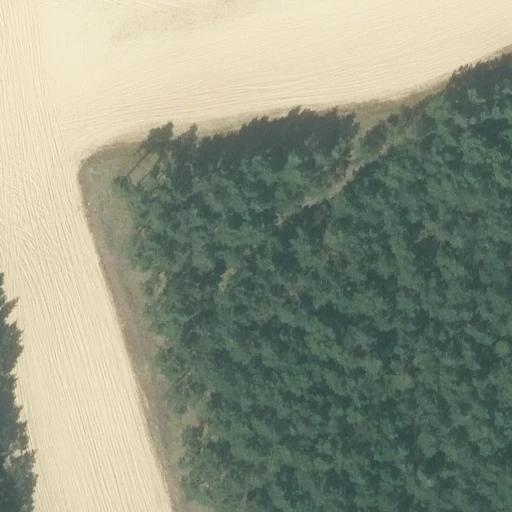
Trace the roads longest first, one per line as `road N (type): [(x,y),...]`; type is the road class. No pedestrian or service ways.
road 1 (track): [(94,511),(31,293),(11,0)]
road 2 (track): [(0,144),(174,78),(442,0)]
